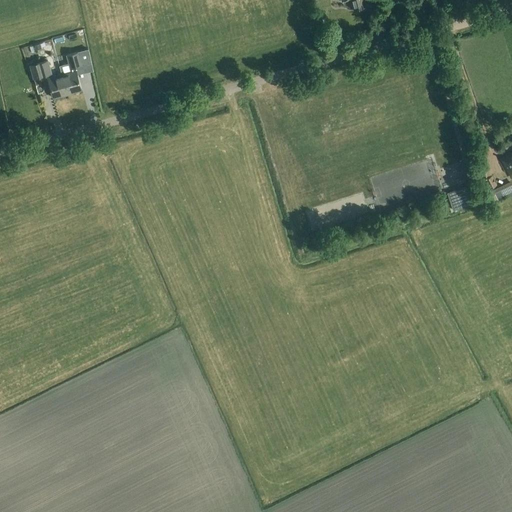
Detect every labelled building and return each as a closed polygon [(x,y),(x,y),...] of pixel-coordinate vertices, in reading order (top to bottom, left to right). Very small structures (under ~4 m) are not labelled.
[(338,5),(337,0),(323,0),(325,6),(335,4),(338,16),(344,14),(342,4),(338,5)] [(341,0),(342,2),(349,0),(353,10),(366,6),(364,0),(341,0)] [(376,17),(381,34),(391,31),(386,14),(376,17)] [(71,71),(75,70),(74,67),(82,65),(81,61),(87,60),(84,50),(78,52),(78,51),(65,54),(69,68),(70,68),(71,71)] [(48,78),(52,76),(51,73),(52,73),(48,59),(42,61),(42,58),(36,60),(36,63),(29,65),(33,78),(47,74),(48,78)] [(76,70),(75,70),(71,71),(61,74),(66,94),(81,90),(76,70)] [(61,74),(52,76),(48,78),(53,97),(66,94),(61,74)] [(28,94),(28,113),(37,112),(36,93),(28,94)] [(511,152),(500,159),(511,178),(511,177),(511,152)] [(482,164),(477,167),(489,189),(494,186),(482,164)] [(493,189),(497,199),(511,192),(511,182),(511,181),(493,189)] [(466,187),(447,193),(451,204),(470,198),(466,187)]
